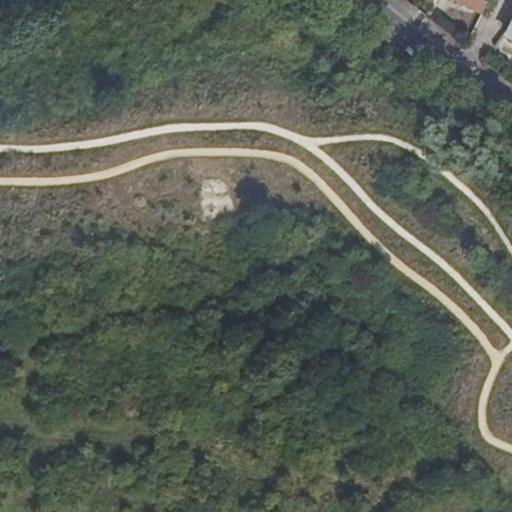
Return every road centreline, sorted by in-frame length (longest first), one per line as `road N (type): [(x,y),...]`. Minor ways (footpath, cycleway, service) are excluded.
road 1 (unknown): [(0,183),(111,176),(178,153),(266,152),(303,165),(386,256),(438,292),(501,355),(482,430),(511,449)]
road 2 (tertiary): [(511,124),(355,0)]
